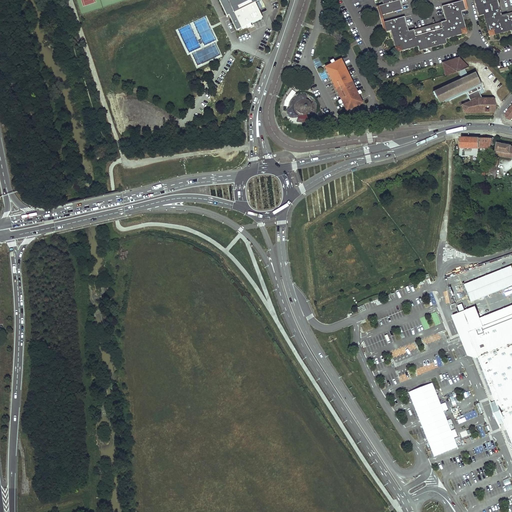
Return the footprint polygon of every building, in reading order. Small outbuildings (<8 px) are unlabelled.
[(219,0),(227,16),(229,15),(237,30),(263,18),(255,2),(260,0),(219,0)] [(382,0),(383,5),(379,6),(382,15),(402,10),(399,0),(382,0)] [(497,0),(474,0),(479,16),(484,15),(488,32),(495,35),(511,31),(511,33),(511,12),(502,15),(497,0)] [(404,17),(384,23),(387,33),(391,31),(395,48),(401,52),(418,47),(419,51),(447,44),(446,39),(463,35),(466,28),(462,12),(466,11),(463,1),(442,7),(446,21),(408,31),(404,17)] [(359,102),(362,100),(341,59),(325,67),(345,108),(347,107),(328,68),(340,62),(359,102)] [(459,59),(442,64),(445,75),(452,74),(456,82),(432,93),(437,105),(443,102),(443,104),(465,93),(470,102),(462,106),(465,113),(495,113),(495,101),(493,99),(487,99),(475,74),(459,59)] [(340,62),(328,68),(347,107),(345,108),(347,111),(363,103),(362,100),(359,102),(340,62)] [(294,113),(297,112),(299,114),(302,115),(305,114),(308,113),(310,109),(310,106),(309,103),(307,101),(303,100),(300,100),(297,102),(296,104),(295,107),(295,109),(293,110),(294,113)] [(480,149),(480,139),(461,138),(461,143),(460,148),(479,149),(480,149)] [(492,140),(480,139),(480,149),(481,149),(481,154),(488,154),(488,149),(490,149),(490,151),(493,151),(496,138),(492,138),(492,140)] [(501,144),(498,143),(496,152),(493,151),(492,155),(494,155),(492,166),(491,166),(488,178),(495,179),(500,156),(501,152),(511,154),(511,146),(511,147),(511,146),(501,144)] [(460,156),(478,157),(479,149),(460,148),(460,156)] [(511,270),(510,264),(463,283),(470,300),(511,283),(511,270)] [(482,325),(511,313),(511,303),(478,317),(482,325)] [(504,423),(511,442),(511,313),(482,325),(478,317),(474,305),(450,314),(457,331),(467,331),(477,355),(496,402),(491,403),(490,400),(489,400),(500,428),(501,428),(500,424),(504,423)] [(457,331),(465,353),(474,356),(477,355),(467,331),(457,331)] [(419,354),(415,343),(390,351),(394,362),(419,354)] [(417,375),(443,366),(440,358),(414,367),(417,375)] [(401,382),(410,379),(408,372),(399,376),(401,382)] [(431,383),(407,392),(433,457),(457,448),(431,383)] [(458,422),(477,417),(475,412),(456,417),(458,422)]
